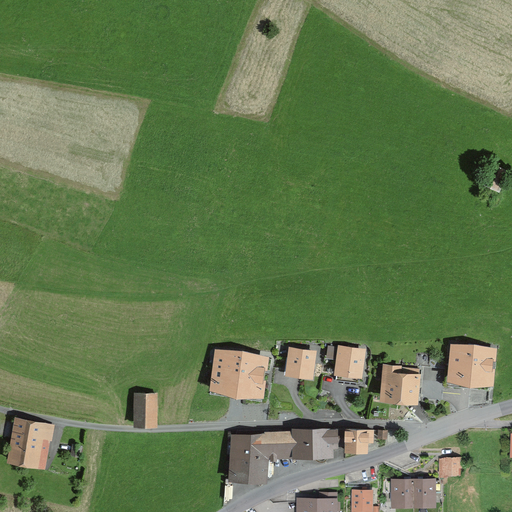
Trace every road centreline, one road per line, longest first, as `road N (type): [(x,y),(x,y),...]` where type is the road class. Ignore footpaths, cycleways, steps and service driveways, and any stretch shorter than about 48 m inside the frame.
road 1 (residential): [(0,410),(141,430),(359,423),(437,431)]
road 2 (tertiary): [(437,431),(238,511)]
